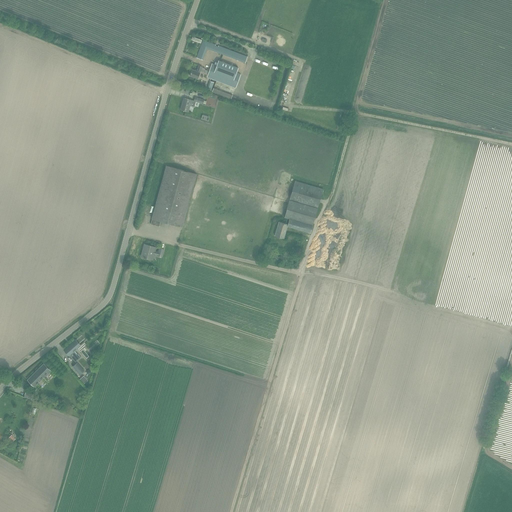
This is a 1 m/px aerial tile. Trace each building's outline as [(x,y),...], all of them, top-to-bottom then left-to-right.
[(203,60),(204,55),(207,48),(245,64),(247,58),(208,42),(203,40),(196,58),(203,60)] [(207,77),(236,88),(241,74),(236,73),(238,68),(218,60),(217,65),(212,64),(209,71),(202,69),(202,67),(199,66),(197,71),(192,69),(190,76),(198,79),(200,71),(208,74),(207,77)] [(213,92),(232,99),(233,95),(214,88),(213,92)] [(180,109),(185,111),(188,112),(190,106),(194,107),(196,102),(203,104),(204,100),(200,99),(195,97),(194,101),(184,98),(180,109)] [(161,221),(182,227),(197,174),(166,166),(152,218),(152,219),(151,224),(159,226),(161,221)] [(288,224),(284,223),(279,222),(275,236),(284,238),(287,226),(310,233),(323,189),(295,181),(284,217),(289,219),(288,224)] [(322,220),(320,230),(320,231),(322,232),(322,230),(348,237),(350,229),(345,228),(346,223),(327,218),(326,221),(322,220)] [(143,257),(148,258),(151,259),(152,254),(158,255),(158,256),(162,257),(164,249),(160,248),(158,252),(155,251),(156,247),(145,244),(143,250),(145,250),(143,257)] [(65,350),(69,355),(75,362),(81,357),(77,354),(74,351),(80,345),(75,340),(76,340),(75,340),(64,350),(65,350)] [(44,363),(34,373),(27,380),(34,386),(50,370),(44,363)] [(77,363),(73,366),(80,374),(83,371),(77,363)] [(12,438),(7,442),(11,447),(16,442),(12,438)]
